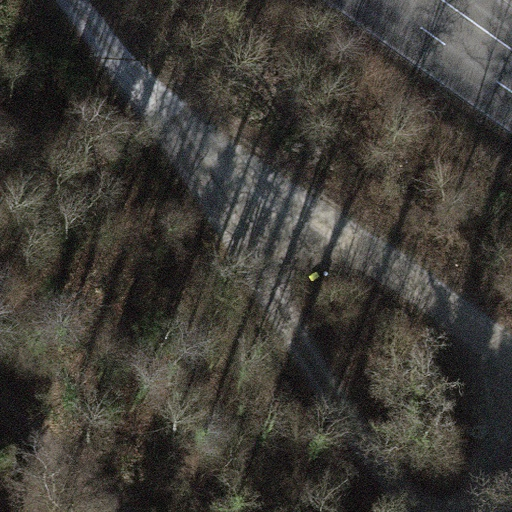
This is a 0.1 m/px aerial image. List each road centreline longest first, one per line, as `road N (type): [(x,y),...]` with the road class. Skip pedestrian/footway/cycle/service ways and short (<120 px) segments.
road 1 (track): [(416,511),(287,344),(147,104),(71,0)]
road 2 (track): [(0,417),(114,511),(471,511),(511,454)]
road 3 (track): [(511,367),(285,191),(147,104)]
